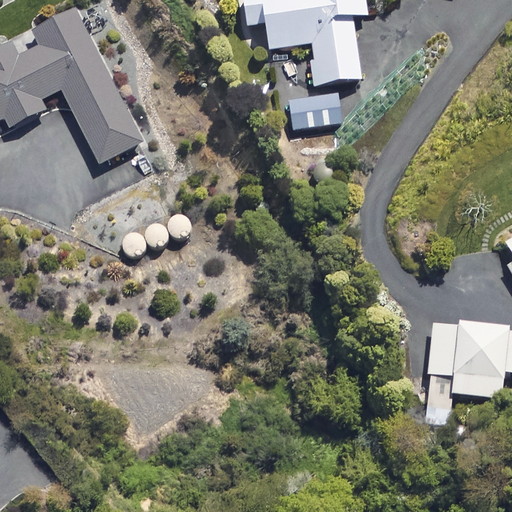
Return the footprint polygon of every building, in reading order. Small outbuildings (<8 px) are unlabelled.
[(264,51),(292,48),(293,58),(310,56),(313,88),(359,82),(351,19),(366,17),(363,0),(239,0),(243,28),(261,25),(264,51)] [(0,122),(3,121),(8,130),(44,112),(39,103),(59,92),(99,168),(142,145),(72,11),(29,34),(37,50),(19,59),(8,38),(0,42),(0,122)] [(339,92),(289,100),(294,130),(344,122),(339,92)] [(511,238),(501,245),(511,263),(504,268),(511,280),(511,238)] [(456,329),(430,326),(425,375),(431,376),(428,411),(437,412),(436,423),(447,424),(450,396),(501,401),(504,376),(511,376),(511,335),(506,335),(507,329),(457,325),(456,329)]
